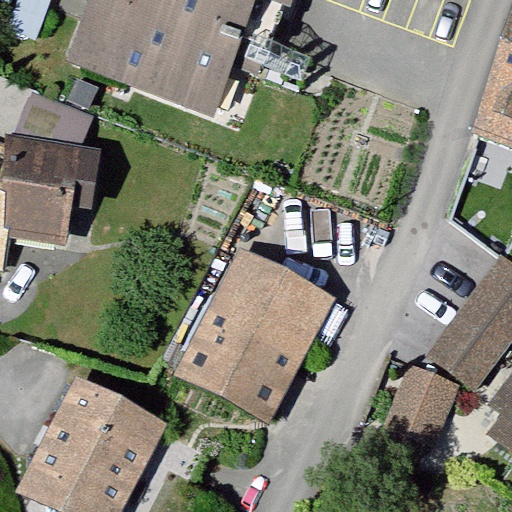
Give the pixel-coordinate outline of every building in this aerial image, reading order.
[(302,0),(104,0),(80,67),(232,121),(275,1),(299,9),(302,0)] [(511,48),(486,147),(511,153),(511,48)] [(39,148),(0,136),(0,271),(3,273),(39,148)] [(341,301),(246,254),(183,381),(279,427),(341,301)] [(511,264),(506,260),(435,356),(482,390),(511,359),(511,264)] [(463,390),(410,370),(386,431),(439,451),(463,390)] [(80,374),(24,490),(70,511),(130,511),(176,420),(80,374)] [(511,393),(499,412),(510,420),(491,447),(511,462),(511,393)]
